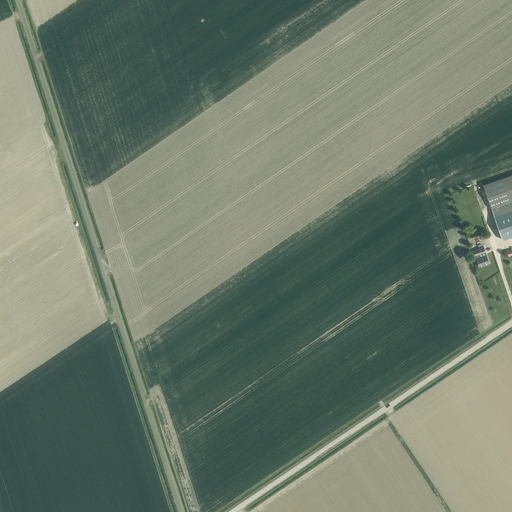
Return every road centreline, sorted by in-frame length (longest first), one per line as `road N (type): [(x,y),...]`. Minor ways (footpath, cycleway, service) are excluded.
road 1 (track): [(179,511),(16,0)]
road 2 (tertiary): [(511,322),(231,511)]
